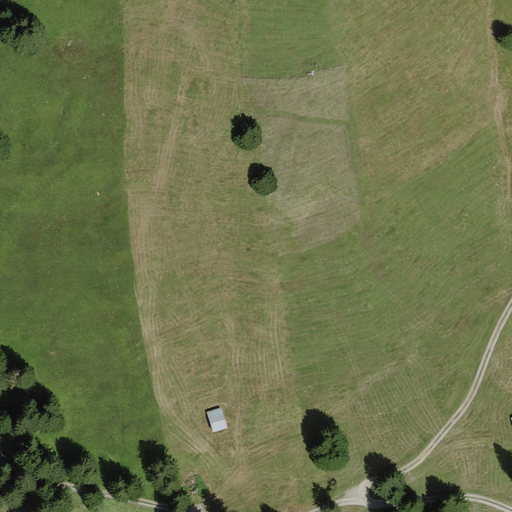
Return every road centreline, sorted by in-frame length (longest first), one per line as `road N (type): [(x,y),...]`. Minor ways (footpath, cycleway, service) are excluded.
road 1 (track): [(511,306),(467,402),(443,433),(401,470),(365,480),(361,500)]
road 2 (track): [(203,511),(76,486),(0,458)]
road 3 (track): [(361,500),(438,498),(509,511)]
